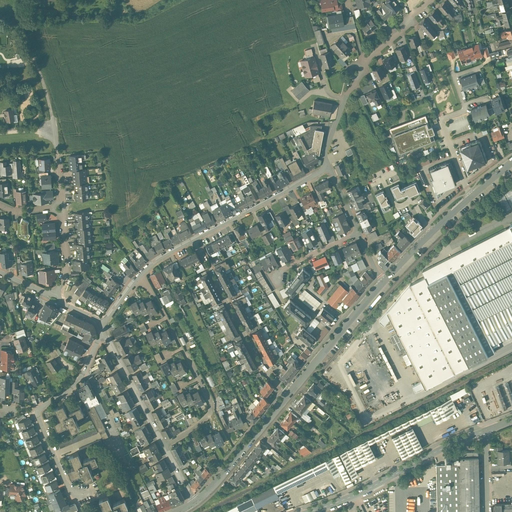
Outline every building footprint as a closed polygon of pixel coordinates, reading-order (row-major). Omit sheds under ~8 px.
[(337,7),(336,0),(332,0),(331,0),(320,0),(322,10),(333,8),(337,7)] [(393,0),(386,0),(387,2),(384,4),(391,14),(392,14),(400,8),(393,0)] [(444,2),(438,7),(444,14),(446,12),(449,10),(450,9),(444,2)] [(508,2),(500,4),(501,7),(502,11),(509,9),(508,2)] [(384,4),(376,10),(384,20),(391,14),(384,4)] [(440,17),(434,10),(428,15),(434,22),(439,18),(440,17)] [(510,11),(503,13),(503,16),(504,20),(511,17),(510,11)] [(337,14),(326,16),(328,27),(343,25),(341,13),(337,14)] [(352,16),(345,17),(347,24),(354,23),(352,16)] [(370,18),(361,26),(368,34),(377,27),(370,18)] [(430,26),(424,19),(418,24),(421,27),(424,31),(430,26)] [(436,33),(430,26),(424,31),(426,30),(429,34),(429,35),(432,39),(436,35),(436,33)] [(314,30),(317,45),(323,43),(320,28),(314,30)] [(416,35),(408,38),(411,47),(419,45),(416,35)] [(339,38),(330,46),(336,52),(345,44),(339,38)] [(345,44),(336,52),(341,58),(350,50),(345,44)] [(479,44),(467,48),(472,61),(483,57),(479,44)] [(404,47),(396,50),(400,61),(409,57),(406,51),(405,51),(404,47)] [(317,69),(315,61),(314,57),(313,57),(312,53),(311,48),(305,50),(306,55),(309,54),(310,58),(300,61),(305,76),(307,76),(309,77),(311,76),(312,74),(315,74),(316,77),(313,78),(314,82),(320,80),(319,76),(318,73),(317,69)] [(467,48),(457,51),(462,64),(472,61),(467,48)] [(328,52),(325,53),(324,49),(319,50),(324,68),(333,65),(330,53),(329,52),(328,52)] [(391,57),(384,60),(387,69),(397,65),(396,61),(394,62),(391,57)] [(380,67),(372,70),(376,79),(381,77),(384,76),(380,67)] [(427,67),(420,70),(424,82),(431,79),(427,67)] [(413,72),(406,74),(411,87),(414,85),(415,87),(419,86),(414,72),(414,71),(413,72)] [(475,74),(459,79),(463,91),(471,88),(473,92),(481,89),(479,85),(477,80),(475,74)] [(301,82),(292,91),(299,99),(309,90),(301,82)] [(387,84),(380,87),(385,98),(391,95),(392,95),(390,90),(387,84)] [(375,89),(366,94),(369,102),(373,101),(375,106),(381,103),(375,89)] [(500,97),(491,100),(496,113),(505,110),(500,97)] [(332,104),(314,100),(312,109),(312,112),(329,116),(332,104)] [(475,120),(490,115),(486,104),(471,109),(475,120)] [(12,110),(5,111),(5,113),(4,114),(5,117),(6,117),(7,122),(14,121),(12,110)] [(424,117),(390,130),(399,153),(431,141),(426,128),(428,127),(424,117)] [(296,135),(295,136),(300,144),(294,147),(296,151),(300,158),(314,151),(311,146),(314,130),(318,130),(319,126),(310,126),(310,128),(296,135)] [(498,130),(491,133),(494,141),(504,137),(500,126),(497,127),(498,130)] [(296,135),(292,128),(286,132),(294,147),(300,144),(295,136),(296,135)] [(318,130),(314,130),(311,146),(314,151),(316,156),(318,155),(319,154),(320,155),(320,154),(321,154),(323,144),(321,141),(323,131),(318,130)] [(479,139),(460,147),(458,148),(460,153),(462,157),(468,174),(473,170),(474,170),(477,167),(476,165),(480,164),(487,161),(479,139)] [(314,151),(300,158),(300,159),(302,158),(303,158),(309,169),(314,166),(313,163),(318,160),(317,157),(319,156),(318,155),(316,156),(314,151)] [(85,155),(69,156),(69,163),(82,162),(82,159),(86,159),(85,155)] [(288,168),(282,157),(279,159),(281,162),(283,166),(285,170),(288,168)] [(46,158),(42,158),(42,159),(40,159),(40,161),(39,162),(40,168),(40,169),(44,168),(50,168),(49,158),(46,159),(46,158)] [(299,168),(295,160),(291,162),(292,164),(296,170),(299,168)] [(5,166),(5,162),(0,162),(1,174),(13,173),(20,172),(19,172),(19,166),(16,165),(14,165),(14,163),(9,163),(9,166),(5,166)] [(447,162),(428,169),(432,179),(430,180),(436,197),(444,190),(444,187),(447,186),(448,186),(455,183),(450,168),(452,167),(450,162),(448,163),(447,162)] [(342,163),(334,166),(338,175),(342,174),(346,172),(342,163)] [(299,168),(296,170),(299,177),(305,174),(302,167),(299,168)] [(85,169),(71,170),(73,170),(73,177),(85,176),(85,169)] [(293,171),(290,173),(293,180),(299,177),(296,170),(293,171)] [(289,182),(282,171),(279,173),(282,178),(279,179),(283,186),(289,182)] [(48,175),(41,176),(42,179),(40,179),(41,184),(42,184),(42,188),(51,187),(51,183),(50,180),(50,175),(48,175)] [(277,181),(274,175),(270,177),(277,189),(283,186),(279,179),(277,181)] [(85,176),(73,177),(74,184),(75,184),(86,183),(85,176)] [(328,180),(321,183),(324,190),(331,187),(328,180)] [(398,183),(392,185),(393,188),(391,189),(396,200),(404,196),(403,195),(407,193),(408,197),(417,193),(416,192),(420,190),(416,182),(413,184),(412,182),(403,186),(403,187),(401,189),(398,183)] [(86,183),(75,184),(75,190),(74,191),(74,194),(75,194),(76,200),(88,199),(87,183),(86,183)] [(321,183),(314,186),(317,193),(321,191),(324,190),(321,183)] [(265,187),(262,188),(266,195),(272,191),(268,185),(265,187)] [(210,186),(207,187),(212,200),(220,197),(215,186),(211,188),(210,186)] [(24,191),(19,191),(18,188),(16,191),(17,203),(26,203),(25,195),(24,195),(24,191)] [(260,189),(257,191),(260,198),(266,195),(262,188),(260,189)] [(355,188),(347,191),(355,208),(362,205),(360,199),(363,197),(362,195),(360,195),(358,196),(356,192),(355,188)] [(384,190),(377,193),(383,206),(390,203),(384,190)] [(41,194),(34,194),(34,195),(33,195),(32,196),(33,199),(34,201),(34,203),(40,202),(40,203),(40,202),(43,202),(43,203),(43,202),(48,202),(47,198),(52,197),(52,193),(50,193),(41,194)] [(252,193),(244,198),(248,204),(256,200),(252,193)] [(310,193),(309,193),(308,194),(308,195),(305,196),(311,207),(313,206),(314,205),(314,204),(316,203),(314,199),(311,193),(310,193)] [(311,207),(305,196),(303,197),(302,197),(301,198),(301,199),(300,199),(303,205),(305,209),(306,209),(306,211),(305,211),(308,212),(313,210),(311,207)] [(242,199),(237,201),(241,208),(248,204),(244,198),(242,199)] [(199,205),(201,209),(210,204),(208,200),(199,205)] [(429,205),(423,200),(419,204),(425,209),(429,205)] [(227,202),(221,206),(226,216),(233,212),(229,206),(227,202)] [(232,204),(229,206),(233,212),(240,209),(236,202),(232,204)] [(289,209),(291,213),(294,218),(301,215),(298,209),(299,209),(297,205),(289,209)] [(224,217),(218,207),(212,210),(217,221),(224,217)] [(181,209),(175,212),(179,219),(184,216),(181,209)] [(372,229),(364,211),(357,214),(365,232),(372,229)] [(87,212),(75,213),(75,220),(75,223),(76,229),(77,229),(88,228),(87,212)] [(265,212),(258,216),(262,225),(263,225),(266,230),(270,228),(267,223),(270,221),(266,214),(265,212)] [(283,212),(275,216),(281,226),(288,222),(285,216),(283,212)] [(337,216),(332,218),(339,233),(350,229),(343,213),(337,216)] [(205,219),(203,220),(206,227),(216,222),(212,215),(210,216),(205,219)] [(413,216),(406,223),(409,225),(407,227),(412,231),(411,233),(414,236),(422,228),(420,226),(422,224),(413,216)] [(0,218),(0,228),(4,228),(4,227),(6,227),(7,228),(8,228),(9,226),(9,225),(8,224),(8,219),(4,219),(4,218),(0,218)] [(22,219),(20,223),(18,223),(18,229),(17,229),(17,233),(18,233),(18,234),(19,235),(21,237),(22,237),(21,238),(26,240),(27,240),(28,239),(30,235),(27,233),(28,233),(28,224),(29,222),(22,219)] [(196,223),(192,226),(195,232),(206,227),(203,220),(196,223)] [(54,223),(42,224),(43,231),(55,230),(54,223)] [(324,223),(316,226),(320,234),(327,230),(325,225),(324,223)] [(511,226),(422,271),(425,276),(410,284),(386,312),(424,388),(495,352),(491,345),(511,334),(511,223),(510,224),(511,226)] [(257,225),(247,229),(251,237),(260,232),(257,225)] [(240,226),(233,229),(237,237),(244,233),(240,226)] [(182,231),(177,233),(181,240),(192,234),(188,227),(182,231)] [(88,228),(77,229),(77,235),(77,238),(78,238),(78,244),(88,243),(88,244),(91,243),(89,228),(88,228)] [(307,230),(302,233),(306,240),(313,236),(310,229),(307,230)] [(43,231),(41,232),(41,234),(42,235),(43,235),(44,239),(55,238),(55,230),(43,231)] [(331,237),(327,230),(320,234),(323,241),(331,237)] [(386,233),(381,236),(385,243),(391,236),(388,230),(385,231),(386,233)] [(289,231),(282,235),(286,243),(289,241),(293,239),(289,231)] [(375,231),(369,233),(372,239),(377,237),(375,231)] [(404,236),(399,231),(395,235),(400,240),(396,244),(402,249),(410,241),(404,236)] [(173,235),(170,237),(174,244),(181,240),(177,233),(173,235)] [(228,234),(222,237),(226,245),(232,242),(228,234)] [(156,236),(149,240),(151,245),(158,241),(156,236)] [(317,243),(313,236),(306,240),(309,247),(314,244),(314,245),(317,243)] [(391,236),(385,243),(387,245),(390,243),(393,240),(391,236)] [(167,239),(163,241),(166,248),(174,244),(170,237),(167,239)] [(222,237),(217,240),(221,248),(224,246),(226,245),(222,237)] [(297,237),(293,239),(289,241),(294,250),(301,246),(297,237)] [(217,240),(211,243),(215,251),(219,249),(221,248),(217,240)] [(146,242),(140,246),(145,253),(151,249),(146,242)] [(161,242),(154,246),(158,253),(165,249),(161,242)] [(356,242),(348,246),(353,257),(361,253),(356,242)] [(88,243),(78,244),(76,244),(76,251),(76,254),(77,260),(86,259),(89,259),(88,244),(88,243)] [(211,243),(205,246),(210,254),(215,251),(211,243)] [(387,251),(384,254),(391,260),(400,251),(393,245),(387,251)] [(284,246),(277,250),(279,254),(278,256),(280,256),(283,261),(286,259),(286,258),(290,257),(289,255),(285,247),(284,246)] [(353,257),(348,246),(343,248),(346,255),(348,261),(350,260),(351,258),(353,257)] [(151,249),(145,253),(149,259),(156,254),(152,248),(151,249)] [(381,251),(380,250),(378,252),(380,254),(377,257),(379,259),(386,265),(391,260),(384,254),(381,251)] [(46,252),(42,252),(43,253),(43,256),(44,256),(45,262),(51,262),(51,264),(58,263),(57,251),(46,252)] [(338,251),(330,254),(334,263),(342,260),(338,251)] [(1,253),(1,261),(2,265),(3,266),(10,266),(12,263),(12,260),(8,260),(8,253),(1,253)] [(193,253),(187,256),(190,263),(192,262),(196,260),(194,255),(193,253)] [(196,260),(192,262),(194,267),(201,263),(196,254),(194,255),(196,260)] [(138,259),(134,262),(139,268),(146,261),(142,255),(138,259)] [(272,255),(267,258),(272,268),(278,265),(274,259),(272,255)] [(187,256),(180,259),(183,264),(184,266),(190,263),(187,256)] [(325,256),(312,262),(314,265),(316,270),(316,269),(324,266),(328,264),(325,256)] [(261,261),(263,265),(266,271),(272,268),(267,258),(261,261)] [(77,260),(74,260),(75,269),(79,268),(79,270),(84,270),(83,267),(87,267),(86,259),(77,260)] [(386,265),(379,259),(377,261),(381,264),(380,264),(384,268),(386,265)] [(229,267),(225,260),(220,263),(221,265),(222,265),(224,270),(229,267)] [(22,264),(21,264),(22,270),(22,274),(25,274),(26,274),(27,272),(32,272),(33,272),(32,263),(22,264)] [(173,264),(163,269),(167,276),(171,274),(176,271),(173,264)] [(126,269),(125,270),(131,277),(136,271),(131,265),(126,269)] [(215,268),(214,269),(217,274),(224,270),(222,265),(221,265),(215,268)] [(302,268),(285,290),(292,295),(309,274),(302,268)] [(347,269),(342,272),(347,281),(346,282),(351,287),(350,286),(353,283),(350,277),(348,272),(347,269)] [(45,270),(40,271),(40,276),(39,276),(40,282),(46,281),(47,284),(51,283),(51,281),(52,279),(53,279),(53,278),(55,278),(56,275),(56,273),(54,273),(53,270),(45,270)] [(224,270),(217,274),(219,278),(227,274),(224,270)] [(166,285),(159,271),(150,276),(155,286),(160,284),(161,287),(166,285)] [(176,271),(171,274),(173,279),(175,277),(178,283),(181,281),(179,277),(179,278),(178,276),(179,276),(176,271)] [(373,279),(365,272),(361,276),(363,278),(360,281),(366,286),(373,279)] [(206,273),(199,277),(200,278),(202,282),(209,278),(206,273)] [(227,274),(219,278),(222,283),(229,279),(227,274)] [(328,287),(321,274),(316,276),(321,286),(317,291),(321,295),(328,287)] [(272,291),(262,276),(258,279),(267,294),(272,291)] [(209,278),(202,282),(204,286),(211,282),(209,278)] [(89,283),(83,279),(79,282),(81,284),(78,288),(74,293),(79,296),(85,289),(89,283)] [(119,284),(112,279),(108,284),(115,290),(119,284)] [(229,279),(222,283),(224,288),(232,284),(229,279)] [(360,281),(358,279),(353,284),(355,286),(353,288),(359,293),(366,286),(360,281)] [(211,282),(204,286),(207,291),(214,287),(211,282)] [(337,283),(327,294),(330,297),(327,300),(335,307),(337,304),(339,303),(340,301),(342,299),(341,299),(347,292),(343,288),(344,288),(337,283)] [(115,290),(108,284),(103,291),(110,296),(115,290)] [(232,284),(224,288),(227,292),(234,289),(232,284)] [(214,287),(207,291),(208,294),(209,296),(216,292),(214,287)] [(351,287),(347,292),(341,299),(342,299),(349,306),(359,293),(353,288),(351,287)] [(79,296),(79,297),(84,300),(84,299),(89,292),(85,289),(79,296)] [(234,289),(227,292),(229,297),(237,293),(234,289)] [(304,290),(298,298),(314,311),(320,303),(304,290)] [(89,292),(84,299),(88,302),(89,302),(94,295),(90,291),(89,292)] [(180,291),(173,295),(176,302),(183,298),(180,291)] [(216,292),(209,296),(210,298),(212,300),(219,296),(216,292)] [(13,293),(4,296),(6,301),(12,299),(14,298),(13,293)] [(33,298),(26,294),(22,303),(24,305),(23,307),(28,309),(30,303),(33,298)] [(94,295),(89,302),(88,302),(88,303),(88,304),(91,306),(92,306),(93,305),(94,304),(99,297),(94,294),(94,295)] [(99,297),(94,304),(98,307),(99,306),(104,299),(99,296),(99,297)] [(219,296),(212,300),(214,305),(217,303),(221,301),(219,296)] [(104,299),(99,306),(103,309),(109,302),(104,298),(104,299)] [(236,300),(232,302),(235,307),(242,303),(240,299),(239,298),(236,300)] [(12,299),(6,301),(10,312),(16,310),(12,299)] [(310,317),(289,299),(283,306),(305,324),(310,317)] [(151,300),(144,304),(148,311),(150,315),(157,311),(151,300)] [(137,304),(136,301),(131,304),(133,308),(135,314),(141,311),(137,304)] [(144,304),(143,301),(137,304),(141,311),(142,314),(148,311),(144,304)] [(37,306),(30,303),(28,309),(25,314),(32,317),(37,306)] [(61,311),(45,303),(39,316),(42,317),(41,319),(48,322),(49,321),(51,322),(61,311)] [(242,303),(235,307),(237,311),(244,308),(242,303)] [(218,310),(217,310),(219,315),(226,311),(224,306),(218,310)] [(244,308),(237,311),(239,316),(247,312),(244,308)] [(333,317),(322,308),(317,315),(327,323),(333,317)] [(226,311),(219,315),(222,320),(229,316),(226,311)] [(247,312),(239,316),(242,321),(249,317),(247,312)] [(81,328),(85,321),(67,314),(64,322),(70,325),(73,326),(74,325),(81,328)] [(229,316),(222,320),(224,324),(231,320),(229,316)] [(249,317),(242,321),(244,325),(252,322),(250,319),(249,317)] [(231,320),(224,324),(227,329),(234,325),(231,320)] [(85,321),(81,328),(80,331),(79,331),(79,332),(75,331),(76,331),(75,330),(70,328),(68,333),(83,339),(91,343),(95,332),(93,325),(85,321)] [(252,322),(244,325),(247,330),(251,328),(253,326),(254,326),(252,322)] [(62,326),(55,323),(53,328),(60,331),(62,326)] [(125,324),(115,329),(116,331),(114,332),(116,338),(123,334),(128,331),(127,328),(125,324)] [(234,325),(227,329),(229,333),(236,330),(234,325)] [(315,339),(302,328),(296,335),(310,345),(315,339)] [(260,329),(253,333),(255,338),(263,334),(262,333),(260,329)] [(166,330),(159,334),(163,341),(164,344),(172,340),(166,330)] [(236,330),(229,333),(232,338),(234,337),(239,334),(236,330)] [(153,334),(151,331),(146,334),(151,344),(156,341),(153,334)] [(159,334),(158,331),(153,334),(156,341),(158,344),(163,341),(159,334)] [(263,334),(255,338),(258,343),(265,339),(263,334)] [(402,348),(395,334),(390,337),(397,351),(402,348)] [(23,337),(15,339),(18,349),(22,348),(23,350),(27,349),(23,337)] [(122,337),(114,342),(118,348),(126,344),(124,341),(122,337)] [(83,346),(69,339),(63,350),(78,357),(83,346)] [(265,339),(258,343),(261,348),(268,344),(268,343),(265,339)] [(237,342),(234,343),(235,345),(237,348),(244,344),(242,340),(237,342)] [(126,344),(118,348),(121,354),(129,350),(127,347),(126,344)] [(244,344),(237,348),(239,351),(239,353),(246,349),(244,344)] [(268,344),(261,348),(263,353),(271,349),(269,346),(268,344)] [(246,349),(239,353),(242,357),(249,353),(246,349)] [(271,349),(263,353),(266,359),(274,355),(274,354),(271,349)] [(9,352),(6,351),(6,350),(1,350),(1,360),(3,360),(3,362),(1,362),(1,363),(1,365),(0,368),(2,368),(14,368),(15,367),(16,365),(14,363),(14,357),(12,356),(13,353),(12,353),(9,353),(9,352)] [(307,356),(302,352),(298,357),(303,361),(307,356)] [(249,353),(242,357),(243,361),(244,362),(251,358),(249,353)] [(108,354),(101,358),(103,361),(104,364),(111,361),(108,354)] [(131,354),(123,358),(127,365),(135,360),(133,357),(131,354)] [(274,355),(266,359),(269,364),(276,360),(274,355)] [(54,358),(49,361),(47,363),(53,372),(60,367),(54,358)] [(251,358),(244,362),(246,365),(247,366),(254,363),(251,358)] [(135,360),(127,365),(130,371),(138,367),(136,363),(135,360)] [(294,360),(290,364),(297,369),(300,365),(294,360)] [(111,361),(104,364),(106,367),(108,370),(114,367),(111,361)] [(185,371),(180,361),(175,364),(179,371),(180,374),(185,371)] [(95,366),(90,369),(92,371),(99,367),(97,364),(98,364),(97,362),(94,364),(95,366)] [(167,362),(161,364),(166,374),(172,371),(168,364),(167,362)] [(174,362),(168,364),(172,371),(173,374),(179,371),(175,364),(174,362)] [(254,363),(247,366),(249,371),(256,368),(254,363)] [(297,369),(290,364),(287,368),(293,373),(297,369)] [(27,371),(29,377),(33,385),(35,384),(36,385),(39,384),(39,382),(41,382),(37,374),(34,368),(27,371)] [(293,373),(287,368),(286,369),(284,372),(290,377),(293,373)] [(284,372),(280,369),(275,374),(279,377),(284,372)] [(116,371),(109,375),(111,379),(114,383),(121,379),(116,371)] [(140,371),(132,375),(136,383),(144,378),(143,377),(140,371)] [(284,372),(279,377),(285,383),(290,377),(284,372)] [(206,377),(209,387),(215,385),(212,375),(206,377)] [(9,378),(0,377),(0,395),(6,395),(6,393),(8,394),(9,378)] [(144,378),(136,383),(140,390),(148,386),(145,381),(144,378)] [(121,379),(114,383),(116,387),(118,391),(125,387),(121,379)] [(88,380),(83,383),(85,386),(78,390),(82,397),(88,393),(90,397),(95,395),(88,380)] [(267,381),(263,386),(269,391),(273,387),(267,381)] [(313,384),(307,391),(315,397),(319,400),(323,394),(319,392),(321,390),(313,384)] [(269,391),(263,386),(259,390),(266,396),(269,391)] [(507,408),(499,386),(496,387),(504,410),(507,408)] [(17,388),(15,388),(15,393),(15,400),(23,400),(24,388),(17,388)] [(150,390),(142,394),(146,401),(154,397),(153,395),(150,390)] [(189,392),(188,393),(186,390),(183,392),(188,402),(189,405),(194,402),(189,392)] [(197,391),(194,392),(193,390),(189,392),(194,402),(196,406),(203,402),(197,391)] [(127,391),(120,394),(122,399),(123,401),(131,398),(127,391)] [(183,392),(177,395),(182,405),(188,402),(183,392)] [(90,397),(88,393),(82,397),(87,408),(94,405),(99,403),(95,395),(90,397)] [(310,401),(304,395),(298,401),(305,407),(310,401)] [(154,397),(146,401),(150,408),(158,404),(155,399),(154,397)] [(269,402),(263,397),(259,401),(265,406),(269,402)] [(131,398),(123,401),(125,404),(127,408),(134,404),(131,398)] [(169,398),(161,402),(165,408),(172,404),(169,398)] [(451,398),(366,439),(368,443),(431,413),(436,423),(450,416),(449,414),(457,410),(451,398)] [(237,401),(232,403),(235,409),(236,409),(238,413),(242,412),(237,401)] [(265,406),(259,401),(255,405),(262,411),(265,406)] [(305,407),(298,401),(293,407),(300,413),(305,407)] [(79,405),(66,411),(63,403),(58,405),(60,409),(56,411),(60,418),(53,421),(55,426),(59,424),(61,428),(68,424),(71,431),(76,429),(74,425),(78,424),(75,417),(80,415),(78,412),(82,410),(79,405)] [(105,428),(94,405),(87,408),(99,431),(104,429),(105,428)] [(262,411),(255,405),(252,410),(258,415),(262,411)] [(115,413),(112,407),(108,409),(113,418),(120,414),(118,411),(115,413)] [(136,408),(129,412),(131,416),(133,419),(140,415),(136,408)] [(160,408),(152,412),(156,420),(163,415),(162,413),(160,408)] [(235,409),(232,411),(235,417),(231,419),(235,428),(243,424),(238,413),(236,409),(235,409)] [(251,410),(246,416),(253,422),(258,415),(252,410),(251,410)] [(297,417),(290,411),(285,417),(292,423),(297,417)] [(140,415),(133,419),(134,422),(136,426),(143,422),(140,415)] [(163,415),(156,420),(160,427),(167,423),(165,418),(163,415)] [(26,418),(18,422),(21,428),(32,423),(29,417),(26,418)] [(285,417),(280,424),(287,429),(292,423),(285,417)] [(224,423),(223,423),(227,431),(235,428),(231,419),(227,421),(224,423)] [(21,428),(20,429),(21,432),(22,431),(33,426),(33,427),(34,426),(33,423),(21,428)] [(145,425),(138,429),(140,433),(142,436),(149,432),(145,425)] [(33,426),(22,431),(24,437),(35,432),(33,427),(33,426)] [(95,427),(58,443),(60,448),(97,433),(95,427)] [(169,427),(162,431),(166,439),(174,434),(172,432),(169,427)] [(412,427),(391,437),(401,458),(422,448),(412,427)] [(277,428),(272,433),(279,439),(284,433),(277,428)] [(289,434),(295,439),(299,435),(292,429),(289,434)] [(24,437),(23,438),(25,441),(26,440),(36,435),(37,436),(38,435),(37,432),(24,437)] [(149,432),(142,436),(143,439),(145,442),(152,439),(149,432)] [(218,432),(212,436),(215,443),(217,445),(223,442),(218,432)] [(205,436),(204,433),(198,436),(203,446),(209,443),(205,436)] [(212,436),(210,433),(205,436),(209,443),(210,446),(215,443),(212,436)] [(279,439),(272,433),(267,439),(274,445),(279,439)] [(36,435),(26,440),(28,446),(39,441),(37,436),(36,435)] [(100,439),(78,448),(81,453),(102,444),(100,439)] [(318,443),(323,448),(326,444),(321,439),(318,443)] [(366,439),(344,451),(353,469),(354,468),(354,469),(376,458),(368,443),(366,439)] [(28,446),(27,446),(29,450),(29,449),(40,444),(40,445),(42,444),(40,441),(28,446)] [(260,441),(259,441),(256,445),(256,446),(255,447),(262,453),(267,447),(262,444),(263,443),(260,441)] [(154,442),(143,448),(147,455),(151,453),(158,450),(154,442)] [(40,444),(29,449),(32,455),(43,450),(40,445),(40,444)] [(179,445),(171,449),(175,457),(183,453),(182,451),(179,445)] [(299,450),(302,457),(311,452),(307,445),(299,450)] [(130,449),(133,455),(141,452),(138,446),(130,449)] [(262,453),(255,447),(251,452),(258,458),(262,453)] [(43,450),(32,455),(31,455),(32,458),(33,458),(44,453),(45,453),(44,450),(43,450)] [(158,450),(151,453),(152,456),(154,460),(161,456),(158,450)] [(344,451),(332,457),(335,464),(344,483),(351,480),(349,477),(351,476),(351,477),(356,475),(353,469),(344,451)] [(502,451),(497,451),(498,464),(503,464),(503,462),(508,462),(508,451),(502,451)] [(81,460),(78,452),(73,454),(74,457),(71,459),(74,466),(67,469),(69,474),(73,472),(74,476),(82,472),(85,479),(90,477),(88,474),(91,472),(89,467),(94,464),(93,461),(96,459),(94,455),(81,460)] [(251,452),(246,458),(253,463),(258,458),(251,452)] [(477,452),(459,452),(459,458),(460,511),(477,511),(479,511),(477,452)] [(44,453),(33,458),(36,464),(47,459),(44,453)] [(183,453),(175,457),(179,464),(187,460),(183,453)] [(332,457),(273,485),(277,492),(335,464),(332,457)] [(253,463),(246,458),(242,463),(249,469),(253,463)] [(451,458),(451,464),(435,464),(436,511),(460,511),(459,458),(451,458)] [(47,459),(36,464),(35,464),(35,465),(36,467),(37,467),(48,462),(48,463),(49,462),(48,459),(47,459)] [(163,459),(156,463),(158,467),(160,470),(167,467),(163,459)] [(48,462),(37,467),(40,473),(50,468),(48,463),(48,462)] [(269,476),(281,466),(277,462),(265,472),(269,476)] [(146,463),(139,467),(143,473),(150,469),(146,463)] [(249,469),(242,463),(238,469),(244,474),(249,469)] [(167,467),(160,470),(161,472),(163,477),(171,474),(167,467)] [(40,473),(39,473),(40,476),(41,476),(52,471),(53,471),(52,468),(40,473)] [(211,473),(205,468),(202,471),(201,473),(206,478),(211,473)] [(244,474),(238,469),(233,474),(240,480),(244,474)] [(52,471),(41,476),(44,482),(54,477),(52,471)] [(206,478),(201,473),(199,476),(196,479),(202,484),(206,478)] [(233,474),(232,473),(228,479),(235,485),(240,480),(233,474)] [(44,482),(42,482),(44,486),(45,485),(56,480),(56,481),(57,480),(56,477),(44,482)] [(195,481),(193,480),(189,482),(194,491),(196,492),(202,484),(196,479),(195,481)] [(56,480),(45,485),(47,491),(55,487),(58,486),(56,481),(56,480)] [(16,485),(10,484),(10,488),(9,494),(10,494),(15,495),(17,500),(22,498),(22,497),(26,495),(22,485),(16,485)] [(331,484),(325,486),(326,487),(322,488),(325,497),(334,493),(331,484)] [(273,485),(251,496),(251,497),(256,507),(279,496),(277,492),(273,485)] [(175,489),(172,491),(178,503),(183,501),(184,499),(178,488),(175,489)] [(57,490),(49,494),(52,502),(63,498),(59,489),(57,490)] [(147,490),(140,493),(143,498),(150,495),(147,490)] [(178,503),(172,491),(170,492),(170,493),(172,497),(169,499),(172,506),(178,503)] [(313,492),(304,496),(306,502),(315,498),(313,492)] [(124,498),(111,504),(107,496),(102,498),(104,502),(100,503),(103,511),(99,511),(119,511),(119,510),(124,508),(122,504),(126,503),(124,498)] [(251,497),(236,505),(237,505),(240,511),(248,511),(257,508),(256,507),(251,497)] [(69,502),(66,501),(64,501),(63,498),(52,502),(56,511),(58,511),(65,509),(65,511),(70,511),(76,510),(73,504),(69,506),(68,504),(69,502)] [(165,501),(163,502),(166,509),(172,506),(169,499),(165,501)] [(160,503),(156,505),(159,511),(166,509),(163,502),(160,503)]
